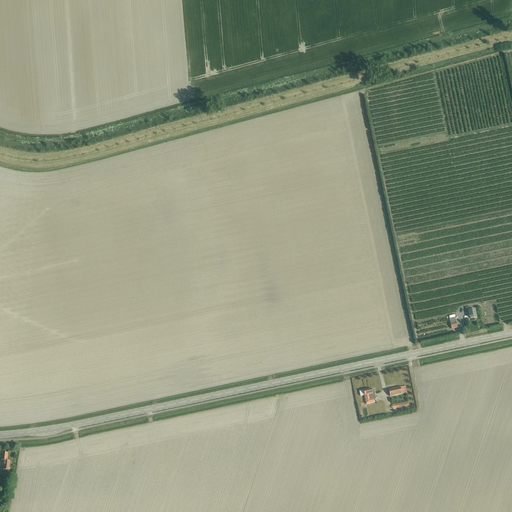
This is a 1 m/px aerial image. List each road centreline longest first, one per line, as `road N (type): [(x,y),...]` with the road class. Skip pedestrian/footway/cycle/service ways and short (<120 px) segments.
road 1 (track): [(0,135),(70,138),(511,19)]
road 2 (tertiary): [(0,434),(511,332)]
